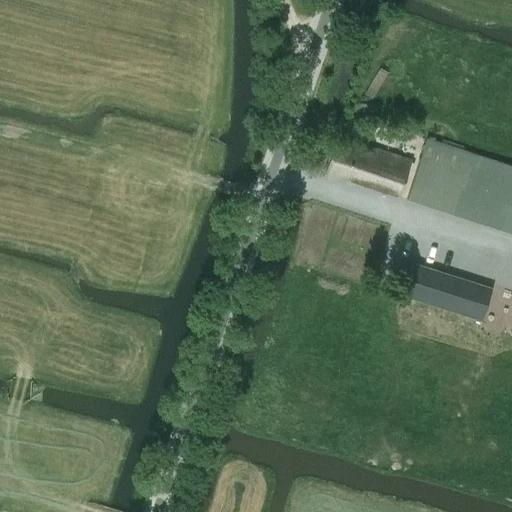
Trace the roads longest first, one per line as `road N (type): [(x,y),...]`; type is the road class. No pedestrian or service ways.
road 1 (secondary): [(156,511),(329,0)]
road 2 (track): [(78,511),(7,485),(0,453),(31,378)]
